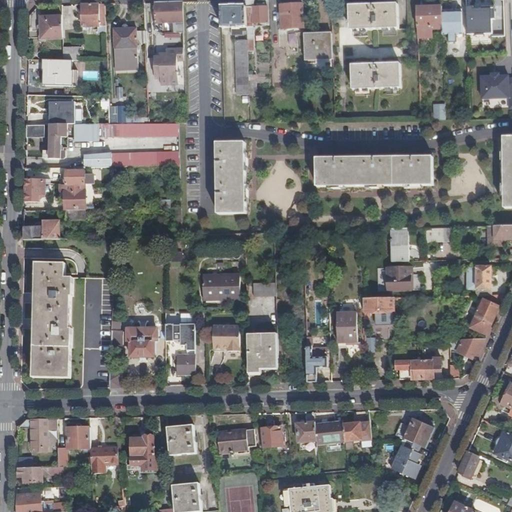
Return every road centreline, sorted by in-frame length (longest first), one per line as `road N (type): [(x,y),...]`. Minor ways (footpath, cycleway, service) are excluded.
road 1 (residential): [(476,397),(5,408)]
road 2 (residential): [(5,408),(14,0)]
road 3 (residential): [(511,131),(433,145),(315,145),(217,132),(201,119)]
road 4 (residential): [(476,397),(425,511)]
